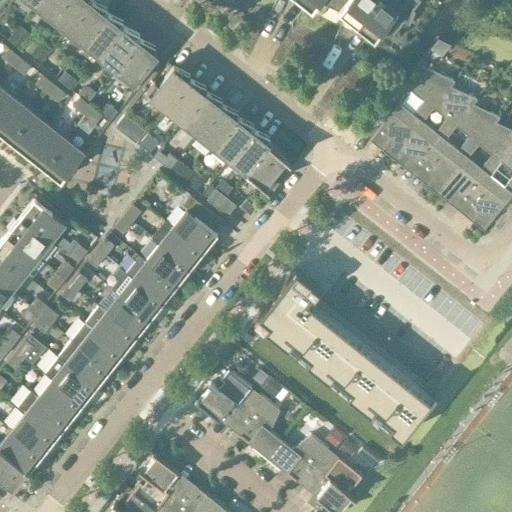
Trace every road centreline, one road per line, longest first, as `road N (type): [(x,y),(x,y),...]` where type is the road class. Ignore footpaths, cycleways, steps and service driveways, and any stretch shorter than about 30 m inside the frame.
road 1 (residential): [(136,397),(333,149)]
road 2 (residential): [(333,149),(484,268),(511,232)]
road 3 (residential): [(150,0),(333,149)]
road 4 (residential): [(286,511),(136,397)]
road 5 (residential): [(43,511),(136,397)]
